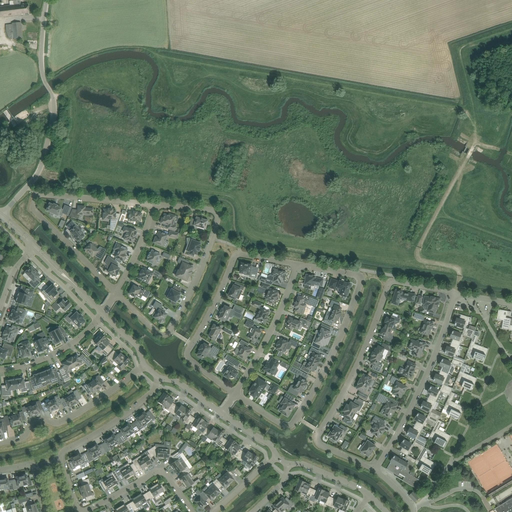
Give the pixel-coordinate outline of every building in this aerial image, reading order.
[(19,0),(9,0),(10,1),(9,1),(10,5),(0,6),(0,17),(12,16),(20,14),(28,13),(27,4),(23,4),(20,4),(19,0)] [(20,22),(12,23),(11,23),(12,24),(6,25),(6,31),(9,39),(22,38),(20,22)] [(61,208),(57,207),(57,206),(54,204),(53,205),(49,203),(48,206),(48,205),(47,208),(46,210),(50,212),(50,213),(50,214),(51,215),(52,215),(53,214),(54,214),(58,215),(58,214),(61,216),(63,213),(68,215),(71,208),(65,205),(63,210),(60,209),(61,208)] [(93,209),(91,209),(85,208),(85,207),(83,207),(82,207),(81,206),(80,207),(78,207),(78,210),(72,210),(70,216),(73,217),(74,217),(78,219),(80,214),(84,214),(87,214),(92,214),(93,209)] [(115,212),(112,211),(112,209),(108,209),(108,210),(104,210),(103,220),(107,220),(107,218),(111,219),(110,229),(114,231),(118,219),(120,214),(115,214),(115,212)] [(140,213),(137,213),(137,212),(133,211),(133,212),(133,213),(130,212),(129,212),(128,220),(135,220),(140,221),(140,218),(141,218),(141,214),(140,214),(140,213)] [(172,225),(175,216),(171,215),(171,216),(164,214),(163,219),(162,218),(161,222),(168,225),(167,228),(174,230),(175,226),(172,225)] [(207,221),(201,219),(196,217),(195,220),(192,219),(189,226),(193,227),(194,225),(205,229),(205,227),(207,227),(209,223),(207,223),(207,221)] [(79,241),(84,236),(83,235),(84,234),(81,230),(72,222),(67,226),(71,231),(70,231),(74,236),(73,236),(74,237),(74,238),(73,238),(74,239),(74,240),(75,240),(76,240),(77,241),(78,240),(79,241)] [(136,231),(132,229),(128,228),(128,229),(125,227),(123,231),(126,233),(124,239),(132,242),(132,241),(134,241),(134,238),(134,237),(136,231)] [(163,246),(167,235),(159,232),(156,238),(155,237),(154,242),(163,246)] [(200,247),(199,247),(200,243),(195,241),(196,239),(193,238),(186,238),(187,238),(187,243),(188,243),(187,245),(188,245),(188,244),(190,245),(188,251),(185,250),(184,254),(194,257),(195,254),(196,254),(197,250),(198,251),(200,247)] [(102,255),(105,251),(106,250),(100,247),(97,249),(91,244),(85,249),(86,249),(86,250),(85,251),(85,252),(86,252),(86,253),(87,253),(88,253),(89,252),(92,256),(94,254),(96,256),(98,257),(99,254),(102,255)] [(126,257),(126,256),(124,255),(127,249),(117,244),(114,249),(117,250),(114,256),(123,261),(124,260),(125,260),(125,259),(126,258),(126,257)] [(160,254),(156,253),(152,251),(150,254),(150,253),(148,257),(149,257),(147,260),(153,263),(155,264),(156,261),(158,257),(160,254)] [(118,272),(118,270),(119,268),(114,265),(116,262),(108,256),(106,260),(109,262),(107,266),(107,267),(107,268),(108,268),(108,269),(109,269),(108,272),(111,274),(112,276),(115,275),(115,276),(116,275),(118,274),(118,272)] [(188,276),(192,267),(188,265),(189,261),(179,257),(177,262),(182,264),(180,268),(179,271),(178,271),(176,276),(186,281),(187,279),(188,277),(188,276)] [(252,267),(252,266),(252,265),(248,264),(245,263),(244,264),(242,263),(241,265),(241,266),(240,268),(241,269),(240,273),(245,273),(245,275),(250,275),(250,276),(256,278),(258,268),(252,267)] [(29,282),(34,288),(40,283),(36,279),(40,275),(31,267),(25,272),(32,279),(29,282)] [(153,273),(148,270),(144,268),(143,270),(142,270),(140,274),(138,278),(147,283),(153,273)] [(274,269),(273,274),(272,275),(271,275),(267,277),(267,278),(261,276),(259,280),(266,283),(267,279),(274,281),(274,282),(280,283),(281,281),(283,281),(286,273),(280,271),(274,269)] [(323,279),(315,278),(315,276),(313,276),(308,275),(307,275),(306,277),(306,278),(305,278),(305,281),(306,281),(305,284),(305,288),(306,288),(311,289),(312,285),(313,285),(314,285),(314,284),(322,286),(323,279)] [(332,279),(329,287),(335,289),(336,287),(338,287),(338,288),(339,289),(341,290),(340,294),(347,296),(347,294),(348,295),(350,290),(349,290),(350,288),(351,287),(351,285),(350,283),(348,283),(347,283),(345,282),(345,281),(342,280),(341,281),(340,281),(340,282),(338,282),(338,281),(332,279)] [(230,292),(228,295),(229,295),(229,296),(230,296),(229,297),(232,298),(233,297),(233,298),(236,299),(236,298),(239,299),(243,290),(241,289),(243,286),(238,284),(237,287),(235,286),(234,285),(232,289),(231,291),(230,292)] [(48,287),(44,290),(45,291),(49,295),(46,299),(48,301),(46,303),(48,307),(51,304),(57,298),(55,295),(57,293),(55,290),(56,289),(55,288),(56,288),(53,285),(52,286),(51,285),(48,288),(48,287)] [(129,292),(129,293),(129,294),(130,294),(129,295),(130,296),(131,297),(132,297),(133,297),(134,296),(135,297),(136,296),(140,298),(142,295),(147,298),(150,293),(144,289),(142,291),(140,290),(140,289),(139,289),(135,286),(133,285),(132,287),(129,292)] [(34,290),(22,286),(20,292),(19,292),(18,293),(18,295),(17,297),(16,297),(15,300),(16,301),(15,302),(26,305),(27,301),(29,301),(31,295),(32,296),(34,290)] [(168,296),(167,298),(172,300),(171,301),(171,302),(171,303),(171,304),(172,304),(173,305),(174,305),(175,304),(176,304),(176,303),(176,302),(175,302),(180,294),(179,293),(181,290),(174,286),(172,290),(171,289),(171,290),(169,292),(168,294),(168,296)] [(278,297),(277,297),(278,296),(277,296),(277,294),(277,292),(270,289),(269,291),(268,291),(267,292),(267,293),(267,294),(268,295),(266,299),(269,300),(268,300),(269,301),(270,302),(271,303),(272,303),(273,302),(274,300),(276,300),(276,299),(277,300),(278,299),(278,298),(278,297)] [(402,292),(399,291),(396,290),(396,291),(395,291),(394,291),(394,292),(393,293),(393,294),(394,294),(395,295),(392,303),(398,305),(400,299),(404,300),(414,301),(415,294),(409,293),(409,294),(403,293),(402,293),(402,292)] [(316,307),(319,300),(309,297),(308,300),(299,296),(298,299),(297,299),(296,300),(295,300),(295,301),(295,302),(295,303),(296,304),(295,307),(297,308),(296,311),(300,312),(302,307),(305,308),(306,305),(305,304),(306,303),(316,307)] [(425,296),(423,304),(429,305),(431,305),(429,311),(435,313),(437,307),(438,308),(439,303),(438,303),(439,301),(437,299),(435,298),(435,297),(431,296),(431,297),(425,296)] [(62,301),(59,299),(51,306),(56,311),(60,307),(65,311),(71,305),(67,301),(65,303),(62,300),(62,301)] [(340,312),(341,309),(341,308),(339,307),(340,304),(332,300),(330,305),(331,307),(333,308),(331,312),(340,316),(341,313),(341,312),(340,312)] [(156,308),(152,316),(154,317),(159,320),(160,323),(164,321),(164,319),(166,314),(163,312),(162,311),(162,309),(161,309),(163,306),(160,304),(156,302),(153,306),(156,308)] [(233,317),(235,312),(241,315),(243,309),(235,306),(233,310),(225,306),(223,310),(222,310),(221,311),(222,312),(220,317),(219,318),(225,321),(225,319),(227,320),(229,318),(229,317),(231,318),(233,317)] [(16,311),(14,310),(13,310),(9,319),(12,320),(12,321),(15,322),(15,321),(18,323),(20,318),(22,318),(24,314),(25,315),(26,311),(18,308),(16,311)] [(269,311),(265,309),(261,308),(256,319),(264,323),(265,322),(266,321),(267,321),(267,320),(267,319),(267,318),(266,318),(269,311)] [(499,310),(499,309),(498,309),(497,319),(503,320),(502,329),(511,330),(511,328),(511,318),(506,317),(507,312),(499,310)] [(85,321),(82,318),(83,317),(80,314),(79,315),(76,312),(74,315),(71,312),(65,318),(69,323),(71,321),(73,323),(74,322),(79,327),(85,321)] [(338,319),(340,316),(331,312),(330,317),(328,316),(326,317),(324,322),(332,325),(333,321),(336,323),(337,318),(338,319)] [(457,318),(456,320),(455,325),(464,328),(463,331),(474,335),(475,331),(466,328),(467,325),(469,317),(472,318),(459,314),(461,315),(459,319),(457,318)] [(397,328),(395,324),(399,322),(400,319),(397,317),(392,316),(391,319),(387,317),(387,318),(386,318),(385,318),(384,320),(385,321),(386,321),(385,322),(386,322),(386,324),(385,326),(392,329),(396,330),(397,328)] [(288,325),(287,328),(292,330),(293,327),(298,329),(300,330),(302,325),(305,326),(307,322),(305,321),(301,319),(299,322),(294,320),(290,318),(290,319),(288,323),(287,324),(288,324),(288,325)] [(260,335),(261,332),(260,331),(260,330),(254,327),(253,327),(254,323),(248,320),(245,325),(252,328),(250,331),(251,332),(248,337),(255,341),(259,335),(260,335)] [(424,328),(422,333),(427,335),(428,335),(429,334),(431,328),(432,328),(433,324),(432,324),(433,323),(428,321),(425,320),(423,325),(423,326),(422,327),(423,328),(424,328)] [(220,330),(221,328),(214,324),(213,326),(213,327),(213,328),(214,328),(212,331),(211,331),(210,332),(209,333),(209,334),(209,335),(210,335),(209,336),(211,338),(212,339),(212,338),(215,340),(215,339),(216,340),(221,330),(220,330)] [(329,332),(330,332),(329,331),(331,328),(326,326),(322,324),(319,331),(318,335),(319,336),(319,335),(329,340),(331,337),(330,336),(330,335),(330,334),(330,333),(329,332)] [(13,333),(15,334),(16,332),(18,328),(12,325),(11,328),(7,327),(5,331),(3,334),(4,335),(2,339),(10,341),(13,333)] [(52,340),(54,343),(55,343),(56,343),(56,344),(59,342),(59,341),(64,339),(63,337),(67,336),(64,331),(59,326),(57,327),(57,326),(52,329),(53,331),(49,333),(53,340),(52,340)] [(390,333),(392,329),(385,326),(384,328),(383,329),(382,330),(381,330),(380,332),(380,333),(381,333),(381,334),(385,335),(383,339),(392,342),(393,338),(391,333),(390,333)] [(460,346),(463,337),(463,335),(462,334),(453,331),(452,332),(451,335),(451,337),(453,338),(451,343),(450,342),(449,342),(460,346)] [(34,342),(36,347),(36,348),(37,350),(38,351),(38,352),(47,348),(45,344),(49,343),(46,337),(43,332),(38,335),(39,338),(37,338),(38,340),(34,342)] [(98,346),(105,338),(101,334),(99,336),(98,335),(95,338),(96,339),(94,342),(98,346)] [(328,343),(329,340),(319,335),(319,336),(316,342),(314,341),(312,345),(319,349),(322,345),(322,346),(323,344),(325,345),(326,344),(326,343),(327,344),(328,344),(328,343)] [(487,349),(488,349),(481,346),(479,345),(475,344),(478,336),(478,337),(479,336),(474,335),(472,338),(468,349),(485,355),(487,349)] [(108,341),(105,338),(98,346),(102,349),(101,350),(106,356),(111,350),(106,345),(109,343),(108,342),(108,341)] [(296,347),(298,343),(291,339),(289,343),(288,342),(281,339),(276,349),(284,352),(285,352),(285,351),(287,348),(289,350),(292,344),(296,347)] [(237,350),(234,353),(237,355),(240,357),(240,358),(245,361),(245,360),(248,355),(249,355),(251,352),(250,351),(251,349),(247,347),(249,344),(242,340),(241,340),(242,340),(240,343),(243,345),(242,347),(240,350),(240,351),(237,350)] [(424,347),(423,347),(425,343),(420,342),(418,341),(417,342),(412,340),(409,348),(415,350),(414,355),(418,356),(419,356),(420,355),(421,355),(422,352),(423,351),(424,347)] [(32,350),(31,349),(28,341),(21,343),(22,346),(19,347),(20,350),(19,350),(20,354),(21,354),(22,357),(24,357),(24,358),(28,357),(27,356),(29,355),(28,351),(32,350)] [(456,357),(456,356),(460,346),(449,342),(451,343),(450,348),(447,347),(445,353),(454,356),(456,357)] [(391,346),(388,345),(383,343),(381,347),(379,346),(377,349),(375,349),(374,353),(373,352),(373,354),(382,358),(383,356),(382,354),(383,352),(385,348),(389,350),(391,346)] [(11,353),(13,347),(4,344),(2,349),(0,347),(0,357),(4,359),(7,352),(11,353)] [(210,348),(210,347),(205,344),(202,347),(201,347),(200,349),(201,350),(199,353),(200,354),(199,354),(199,355),(199,356),(200,356),(200,357),(201,357),(202,357),(203,357),(204,357),(206,354),(208,356),(210,352),(212,353),(212,352),(216,355),(219,350),(214,346),(212,349),(210,348)] [(318,361),(320,358),(321,356),(318,355),(319,351),(312,348),(309,355),(311,356),(309,359),(318,364),(318,363),(319,361),(318,361)] [(484,358),(485,355),(468,349),(467,353),(474,355),(473,358),(474,357),(483,361),(484,358)] [(118,364),(125,356),(122,354),(121,354),(120,353),(118,356),(113,351),(107,357),(113,362),(114,361),(118,364)] [(377,366),(379,361),(381,360),(382,358),(373,354),(372,355),(373,356),(371,359),(372,360),(371,363),(374,364),(372,369),(379,372),(381,368),(377,366)] [(79,358),(78,357),(77,355),(72,358),(72,357),(69,359),(74,367),(77,365),(78,366),(84,362),(89,367),(92,364),(82,355),(80,357),(79,358)] [(230,367),(224,375),(228,378),(229,378),(230,378),(231,378),(232,378),(233,378),(234,377),(235,377),(236,376),(238,373),(238,372),(237,372),(237,371),(239,368),(238,367),(241,364),(227,355),(225,359),(229,361),(227,365),(230,367)] [(127,363),(129,360),(125,356),(118,364),(116,366),(119,369),(120,368),(121,369),(124,366),(126,367),(128,364),(127,363)] [(66,373),(71,370),(71,369),(74,367),(69,359),(67,360),(67,361),(63,364),(64,367),(59,370),(65,382),(70,380),(66,373)] [(279,363),(277,362),(272,359),(270,364),(268,362),(264,369),(267,371),(266,373),(267,374),(269,376),(270,376),(271,374),(273,374),(279,363)] [(316,367),(317,365),(318,364),(309,359),(307,363),(306,362),(305,362),(304,363),(301,369),(308,373),(310,369),(313,371),(314,369),(315,366),(316,367)] [(448,374),(453,364),(453,363),(452,363),(442,359),(440,365),(442,366),(441,371),(439,370),(448,374)] [(414,370),(413,370),(416,364),(409,361),(405,370),(404,370),(403,373),(403,374),(410,377),(412,373),(413,374),(414,370)] [(476,378),(477,379),(477,378),(470,375),(468,374),(464,373),(467,365),(469,366),(470,366),(463,364),(462,367),(457,378),(474,385),(476,378)] [(47,369),(42,371),(47,385),(46,380),(50,379),(51,383),(52,383),(60,380),(57,371),(53,373),(51,369),(47,370),(47,369)] [(445,382),(448,374),(439,370),(440,371),(439,375),(436,374),(435,376),(434,380),(433,380),(443,384),(444,385),(448,386),(449,384),(445,382)] [(47,385),(42,371),(37,373),(38,374),(33,375),(35,379),(31,380),(34,389),(43,386),(41,382),(45,380),(47,385)] [(307,381),(306,380),(307,379),(306,378),(308,375),(303,373),(300,371),(297,376),(297,378),(299,379),(298,383),(306,388),(307,387),(307,386),(307,385),(307,384),(306,383),(307,382),(307,381)] [(375,381),(378,375),(370,371),(368,374),(369,375),(368,377),(364,374),(361,379),(360,381),(370,386),(373,380),(375,381)] [(104,382),(99,375),(95,378),(96,379),(92,382),(97,390),(100,388),(101,387),(100,385),(104,382)] [(399,379),(393,376),(391,380),(390,382),(396,385),(394,389),(395,389),(393,394),(396,395),(401,397),(403,393),(404,393),(407,387),(406,386),(398,382),(399,379)] [(16,389),(14,378),(11,379),(11,380),(6,381),(6,385),(5,385),(1,386),(2,396),(10,396),(9,390),(16,389)] [(24,382),(23,379),(23,378),(18,379),(18,378),(14,378),(16,389),(23,387),(24,391),(31,389),(29,381),(25,382),(24,382)] [(259,396),(262,392),(265,387),(268,389),(268,390),(274,394),(279,386),(273,383),(271,387),(267,384),(258,378),(255,383),(254,383),(250,389),(251,389),(250,391),(253,392),(251,394),(255,397),(256,395),(259,396)] [(472,387),(474,385),(457,378),(456,381),(463,383),(461,387),(462,387),(462,386),(465,387),(471,390),(472,387)] [(370,386),(360,381),(358,384),(359,384),(357,388),(358,389),(361,390),(360,392),(359,392),(358,395),(366,399),(370,392),(367,391),(370,386)] [(97,390),(92,382),(88,385),(87,384),(83,386),(88,394),(92,391),(93,393),(95,391),(95,392),(97,390)] [(306,388),(298,383),(296,386),(293,385),(291,386),(288,391),(292,393),(296,396),(298,393),(299,391),(300,392),(301,392),(302,391),(302,390),(303,391),(304,390),(305,389),(306,388)] [(436,401),(440,394),(441,392),(441,391),(440,391),(431,386),(430,387),(429,391),(428,392),(430,393),(428,398),(427,397),(426,397),(436,402),(436,401)] [(450,396),(451,392),(441,387),(440,391),(441,391),(441,392),(447,394),(450,396)] [(81,398),(77,390),(73,392),(72,390),(67,393),(69,397),(74,405),(77,404),(76,403),(78,402),(77,400),(81,398)] [(464,407),(464,408),(465,407),(458,404),(455,403),(451,401),(455,394),(457,395),(458,395),(451,392),(450,396),(448,398),(445,406),(461,413),(464,407)] [(163,405),(169,396),(164,393),(162,396),(161,395),(159,398),(160,399),(158,401),(163,405)] [(295,404),(293,403),(292,403),(290,401),(293,397),(287,393),(284,397),(282,396),(279,402),(283,404),(281,408),(279,410),(282,412),(284,414),(288,417),(291,413),(290,412),(293,408),(295,404)] [(379,394),(376,400),(380,402),(381,401),(386,404),(384,407),(388,409),(387,411),(385,411),(384,413),(385,415),(389,417),(390,418),(391,416),(393,412),(394,412),(395,411),(396,409),(395,408),(397,405),(388,401),(389,399),(379,394)] [(58,405),(62,403),(60,400),(58,396),(54,398),(54,399),(50,401),(54,410),(57,409),(57,408),(59,407),(58,405)] [(172,399),(169,396),(163,405),(167,408),(166,409),(170,412),(175,406),(171,403),(173,400),(172,399)] [(74,405),(69,397),(65,399),(64,398),(60,400),(62,403),(64,408),(68,405),(69,407),(71,406),(71,407),(74,405)] [(431,412),(436,402),(426,397),(428,398),(426,403),(424,401),(421,407),(430,412),(431,412)] [(363,403),(360,402),(356,399),(353,403),(351,402),(349,406),(347,405),(345,408),(355,413),(357,410),(358,411),(359,411),(363,403)] [(39,411),(43,409),(42,408),(41,404),(40,401),(35,403),(36,404),(31,406),(35,415),(38,414),(40,413),(39,411)] [(54,410),(50,401),(46,403),(45,402),(41,404),(42,408),(43,409),(44,412),(48,410),(49,412),(51,411),(52,411),(54,410)] [(180,417),(186,408),(183,406),(182,407),(181,405),(179,409),(175,406),(170,412),(175,415),(174,417),(178,420),(180,417)] [(35,415),(31,406),(27,408),(26,406),(22,408),(23,411),(25,416),(29,415),(30,417),(32,416),(35,415)] [(459,416),(461,413),(445,406),(443,409),(450,412),(448,415),(449,415),(452,416),(458,419),(459,416)] [(191,411),(186,408),(180,417),(184,419),(183,421),(188,424),(192,418),(188,415),(191,411)] [(352,418),(355,413),(345,408),(344,411),(346,412),(344,416),(346,417),(344,421),(351,425),(354,419),(352,418)] [(26,420),(25,416),(23,411),(18,413),(19,414),(14,416),(17,425),(20,424),(22,423),(22,421),(26,420)] [(144,412),(142,414),(142,413),(140,415),(146,423),(146,422),(149,426),(152,424),(152,423),(152,422),(152,421),(151,420),(154,418),(149,411),(145,414),(144,412)] [(440,416),(431,412),(430,412),(428,415),(438,420),(440,416)] [(427,418),(418,413),(415,419),(417,420),(415,425),(413,424),(423,429),(428,419),(427,418)] [(17,425),(14,416),(10,417),(9,415),(5,417),(5,418),(6,421),(7,425),(11,424),(12,426),(14,425),(14,426),(17,425)] [(146,423),(140,415),(137,417),(138,417),(136,419),(137,420),(134,423),(139,430),(143,427),(142,426),(146,423)] [(436,423),(438,420),(428,415),(427,418),(428,419),(433,422),(436,423)] [(196,420),(192,418),(188,424),(186,427),(189,430),(191,427),(192,427),(193,426),(198,429),(203,420),(198,417),(196,420)] [(383,429),(385,426),(384,425),(385,422),(375,417),(372,422),(374,423),(373,424),(375,425),(373,428),(374,429),(372,433),(374,434),(379,437),(381,433),(382,434),(385,430),(383,429)] [(207,422),(203,420),(198,429),(195,432),(199,435),(201,433),(204,435),(207,430),(205,428),(208,424),(206,423),(207,422)] [(450,436),(451,436),(444,432),(438,429),(442,422),(444,423),(438,420),(436,423),(431,433),(447,442),(450,436)] [(139,430),(134,423),(130,425),(129,424),(127,425),(124,426),(130,434),(134,432),(135,433),(139,430)] [(407,433),(407,434),(416,439),(416,438),(417,439),(426,443),(427,440),(420,436),(423,429),(413,424),(415,425),(413,429),(410,428),(409,430),(407,433)] [(347,428),(346,427),(341,425),(339,428),(335,425),(331,432),(330,432),(328,434),(329,435),(328,436),(332,438),(332,439),(332,440),(332,441),(333,441),(334,441),(335,441),(335,440),(337,441),(339,436),(340,437),(342,436),(343,435),(342,433),(343,431),(345,432),(347,428)] [(130,434),(124,426),(122,428),(122,429),(120,430),(122,432),(118,434),(123,441),(127,438),(126,437),(130,434)] [(212,439),(218,430),(215,428),(214,429),(213,428),(210,432),(207,430),(204,435),(201,440),(204,442),(207,437),(211,440),(212,439)] [(223,434),(218,430),(212,439),(216,442),(215,443),(220,446),(224,440),(220,437),(223,434)] [(445,444),(447,442),(431,433),(429,436),(436,440),(434,443),(435,443),(435,442),(438,444),(444,447),(445,444)] [(123,441),(118,434),(114,436),(113,435),(111,436),(111,435),(108,437),(114,445),(118,443),(119,444),(123,441)] [(114,445),(108,437),(106,439),(104,440),(105,442),(102,444),(106,452),(110,449),(110,448),(114,445)] [(426,443),(417,439),(416,438),(416,439),(414,442),(424,447),(426,443)] [(230,451),(235,442),(231,439),(228,443),(224,440),(220,446),(224,449),(225,448),(229,451),(230,451)] [(412,445),(404,440),(400,445),(403,447),(400,451),(399,450),(398,450),(407,455),(408,455),(414,446),(412,445)] [(186,441),(180,449),(183,451),(189,444),(186,441)] [(376,446),(372,443),(368,441),(366,443),(365,442),(363,444),(363,446),(364,446),(361,451),(362,451),(361,452),(361,453),(362,454),(363,455),(364,455),(365,454),(369,456),(369,455),(371,455),(372,454),(371,452),(376,446)] [(239,444),(235,442),(230,451),(234,454),(233,455),(237,458),(241,452),(238,449),(240,446),(238,445),(239,444)] [(414,446),(422,450),(422,451),(424,447),(414,442),(412,445),(414,446)] [(106,452),(102,444),(98,446),(97,445),(95,446),(95,445),(92,447),(97,455),(101,453),(102,454),(106,452)] [(163,449),(164,445),(155,444),(155,446),(148,451),(151,456),(153,454),(157,455),(157,458),(163,458),(163,449)] [(168,456),(170,456),(171,445),(164,445),(163,449),(163,458),(168,459),(168,456)] [(97,455),(92,447),(89,448),(90,449),(88,450),(89,451),(85,454),(89,461),(93,459),(93,457),(97,455)] [(416,460),(431,469),(435,463),(435,464),(436,463),(429,460),(426,458),(423,456),(425,453),(427,449),(430,451),(430,450),(424,447),(422,451),(422,450),(416,460)] [(148,451),(140,455),(141,456),(147,466),(152,463),(148,458),(151,456),(148,451)] [(247,463),(253,454),(249,452),(247,451),(245,454),(241,452),(237,458),(242,461),(243,460),(247,463)] [(89,461),(85,454),(81,455),(80,454),(78,455),(78,454),(75,455),(81,468),(84,466),(85,466),(85,465),(85,463),(89,461)] [(247,463),(245,465),(250,468),(254,463),(255,464),(257,461),(256,460),(258,457),(253,454),(247,463)] [(81,468),(75,455),(72,457),(73,457),(70,458),(72,461),(71,462),(72,463),(70,464),(74,471),(81,468)] [(173,469),(184,462),(179,455),(174,458),(176,461),(170,465),(173,469)] [(416,460),(408,455),(407,455),(405,458),(403,457),(409,461),(409,460),(411,461),(414,464),(415,463),(414,463),(416,460)] [(143,469),(147,466),(141,456),(132,461),(134,463),(137,469),(141,467),(143,469)] [(421,484),(416,482),(418,479),(419,480),(418,479),(415,477),(408,473),(414,464),(411,461),(409,460),(409,461),(407,463),(399,458),(394,456),(391,461),(392,462),(388,469),(387,468),(387,469),(399,476),(399,475),(400,473),(403,475),(406,477),(404,480),(403,481),(418,489),(416,488),(419,484),(420,485),(421,484)] [(430,472),(431,469),(416,460),(414,463),(415,463),(421,467),(419,470),(419,469),(422,471),(428,474),(430,472)] [(184,472),(189,469),(184,462),(173,469),(176,474),(182,470),(184,472)] [(133,471),(137,469),(134,463),(130,466),(128,463),(124,466),(130,477),(135,474),(133,471)] [(121,471),(117,474),(120,479),(120,480),(124,477),(126,480),(130,477),(124,466),(119,469),(121,471)] [(232,473),(229,470),(228,468),(225,470),(227,472),(222,476),(229,484),(234,480),(230,475),(232,473)] [(183,483),(191,478),(187,473),(191,471),(189,469),(184,472),(185,475),(180,479),(183,483)] [(112,476),(108,479),(113,487),(118,484),(116,481),(120,479),(117,474),(115,471),(111,473),(111,474),(112,476)] [(23,485),(21,475),(18,476),(18,477),(16,477),(16,479),(12,480),(14,489),(19,488),(18,486),(23,485)] [(26,475),(24,475),(21,475),(23,485),(28,484),(28,486),(31,485),(30,479),(28,479),(28,478),(27,478),(26,475)] [(229,484),(222,476),(218,480),(216,479),(214,481),(219,486),(221,484),(225,488),(229,484)] [(5,478),(2,479),(4,488),(8,488),(8,489),(14,489),(12,480),(8,481),(8,479),(5,479),(5,478)] [(91,484),(90,484),(88,478),(82,480),(83,483),(81,484),(82,486),(79,487),(81,492),(90,489),(93,488),(92,488),(93,487),(91,484)] [(193,486),(198,483),(200,482),(198,479),(194,482),(191,478),(183,483),(186,488),(192,484),(193,486)] [(113,487),(108,479),(104,481),(102,479),(98,481),(99,484),(100,485),(103,490),(107,487),(108,490),(113,487)] [(301,492),(306,482),(300,480),(299,483),(297,482),(296,486),(297,486),(296,489),(301,492)] [(220,492),(216,488),(219,486),(214,481),(212,483),(211,482),(207,486),(209,488),(216,496),(220,492)] [(309,484),(306,482),(301,492),(302,492),(300,495),(304,497),(304,498),(309,500),(310,498),(313,491),(309,489),(311,485),(309,485),(309,484)] [(158,483),(154,486),(159,494),(163,491),(163,492),(165,490),(161,485),(160,486),(158,483)] [(161,497),(159,494),(154,486),(149,489),(151,491),(147,494),(150,499),(154,497),(156,500),(161,497)] [(216,496),(209,488),(204,493),(203,491),(201,493),(205,498),(207,496),(211,500),(216,496)] [(321,500),(325,491),(319,488),(318,492),(313,491),(310,498),(309,500),(314,502),(315,500),(316,498),(321,500)] [(95,498),(94,493),(93,492),(91,493),(90,489),(81,492),(83,497),(85,496),(86,498),(88,497),(89,500),(95,498)] [(207,504),(203,500),(205,498),(201,493),(198,490),(196,492),(198,495),(194,499),(193,499),(199,505),(198,506),(201,509),(201,508),(202,509),(207,504)] [(328,492),(325,491),(321,500),(325,502),(324,504),(329,506),(333,499),(328,497),(330,494),(328,493),(328,492)] [(409,495),(415,502),(419,498),(413,492),(409,495)] [(150,499),(147,494),(143,496),(141,493),(137,496),(142,504),(145,509),(149,506),(146,502),(150,499)] [(142,504),(137,496),(132,499),(134,502),(130,504),(133,510),(137,507),(142,504)] [(278,502),(285,509),(287,507),(289,509),(295,503),(291,499),(290,500),(288,498),(285,500),(283,497),(278,502)] [(340,508),(344,499),(340,497),(340,498),(338,497),(337,501),(333,499),(329,506),(329,507),(329,508),(332,509),(332,508),(333,507),(334,508),(335,506),(340,508)] [(26,498),(18,500),(19,503),(23,502),(24,508),(27,507),(28,511),(37,509),(35,504),(33,504),(32,504),(32,503),(30,503),(29,500),(28,498),(26,498)] [(348,504),(349,501),(344,499),(340,508),(345,511),(347,508),(348,508),(349,505),(348,504)] [(511,511),(511,501),(510,499),(502,504),(503,505),(497,509),(498,511),(511,511)] [(281,511),(285,509),(278,502),(274,506),(277,510),(275,511),(281,511)]
